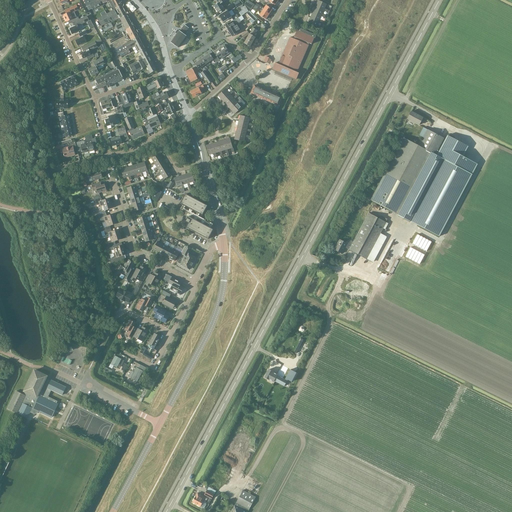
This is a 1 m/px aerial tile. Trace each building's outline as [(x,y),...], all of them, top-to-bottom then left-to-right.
[(112,2),(116,9),(122,6),(119,0),(98,0),(90,4),(92,10),(102,5),(101,4),(108,2),(109,1),(110,3),(112,2)] [(224,9),(221,4),(226,1),(225,0),(215,0),(218,4),(214,6),(218,13),(224,9)] [(249,1),(246,6),(251,10),(254,5),(249,1)] [(324,10),(323,11),(327,12),(328,10),(324,9),(326,4),(318,1),(316,6),(324,10)] [(232,17),(228,12),(235,8),(234,7),(232,4),(225,8),(227,11),(219,16),(223,22),(232,17)] [(272,6),(268,4),(266,6),(266,5),(264,9),(262,8),(261,9),(269,14),(272,9),(270,8),(272,6)] [(64,16),(62,16),(65,22),(66,21),(67,22),(68,21),(73,19),(71,13),(79,10),(76,5),(68,9),(65,10),(66,14),(64,15),(64,16)] [(111,23),(120,19),(127,15),(122,6),(116,9),(97,19),(101,26),(110,22),(111,23)] [(261,9),(262,8),(259,6),(256,11),(260,14),(259,15),(265,20),(269,14),(261,9)] [(313,12),(321,16),(321,17),(324,18),(325,16),(322,15),(323,11),(324,10),(316,6),(313,12)] [(250,11),(247,14),(251,18),(249,21),(252,24),(257,18),(250,11)] [(311,17),(319,21),(319,22),(322,24),(322,23),(323,22),(319,20),(321,17),(321,16),(313,12),(311,17)] [(119,34),(124,31),(133,26),(127,15),(120,19),(122,22),(120,23),(115,25),(119,34)] [(73,19),(68,21),(70,24),(74,22),(75,26),(70,29),(72,34),(80,31),(78,26),(87,22),(89,21),(87,16),(79,19),(78,17),(73,19)] [(317,26),(319,22),(319,21),(311,17),(308,23),(316,27),(319,29),(320,27),(317,26)] [(238,18),(225,26),(232,37),(237,34),(237,33),(240,31),(241,30),(238,25),(241,23),(238,18)] [(111,23),(102,28),(104,32),(113,27),(111,23)] [(184,25),(182,29),(180,32),(179,31),(171,43),(178,48),(186,36),(184,35),(189,28),(184,25)] [(124,31),(119,34),(106,40),(109,46),(113,44),(116,49),(139,37),(133,26),(124,31)] [(250,47),(255,37),(253,36),(255,33),(256,33),(257,30),(253,28),(244,44),(245,44),(244,45),(244,46),(247,48),(248,48),(249,47),(250,47)] [(308,45),(309,43),(312,44),(316,36),(298,28),(294,37),(295,37),(294,39),(290,37),(279,62),(280,63),(279,65),(275,63),(272,69),(275,71),(275,73),(291,80),(292,78),(296,80),(299,73),(296,72),(297,70),(309,46),(308,45)] [(86,42),(83,36),(87,34),(86,31),(79,34),(81,38),(75,41),(78,46),(86,42)] [(139,37),(116,49),(112,51),(116,57),(120,55),(121,57),(130,52),(129,49),(133,47),(135,50),(136,49),(137,49),(139,52),(145,49),(139,37)] [(100,39),(91,44),(81,48),(83,52),(81,53),(83,59),(87,57),(88,60),(94,57),(93,54),(91,55),(90,51),(98,47),(97,44),(102,42),(100,39)] [(215,56),(218,60),(219,61),(230,53),(224,46),(220,48),(219,47),(213,52),(214,53),(213,53),(214,54),(215,56)] [(149,56),(145,49),(139,52),(143,59),(149,56)] [(202,59),(206,64),(207,67),(210,65),(210,64),(209,62),(213,59),(215,62),(218,60),(215,56),(214,54),(211,56),(209,54),(202,59)] [(129,66),(134,74),(146,68),(145,67),(147,67),(150,74),(156,70),(149,56),(143,59),(129,66)] [(95,66),(88,70),(91,76),(98,72),(97,69),(98,69),(98,70),(103,67),(102,65),(105,64),(102,58),(93,62),(94,65),(95,66)] [(198,70),(206,64),(202,59),(194,64),(198,70)] [(97,83),(96,84),(98,89),(106,85),(107,87),(117,81),(123,78),(118,68),(95,79),(97,83)] [(186,71),(188,75),(192,82),(198,79),(192,68),(186,71)] [(204,71),(201,73),(203,76),(208,84),(211,82),(206,74),(204,71)] [(161,79),(154,82),(146,86),(149,93),(157,89),(164,86),(161,79)] [(201,93),(200,90),(204,88),(203,85),(190,92),(193,97),(201,93)] [(278,105),(282,97),(254,85),(251,93),(278,105)] [(218,96),(222,101),(230,94),(229,93),(226,90),(230,87),(229,86),(225,89),(226,89),(218,96)] [(144,87),(137,89),(140,99),(147,97),(144,87)] [(229,93),(230,94),(222,101),(226,105),(234,98),(233,98),(230,94),(234,91),(232,90),(229,93)] [(119,96),(121,101),(124,100),(125,105),(132,102),(129,92),(122,95),(119,96)] [(156,94),(151,96),(153,101),(160,98),(162,101),(169,98),(166,92),(157,96),(156,94)] [(63,95),(61,95),(61,100),(57,100),(57,109),(68,109),(68,100),(64,100),(64,98),(63,98),(63,95)] [(236,95),(233,98),(234,98),(226,105),(230,110),(238,103),(237,102),(235,99),(238,96),(236,95)] [(240,103),(242,101),(241,99),(239,101),(237,102),(238,103),(230,110),(235,114),(242,107),(239,104),(240,103)] [(111,100),(100,102),(102,109),(113,107),(111,102),(113,102),(113,100),(111,100)] [(140,101),(136,102),(139,109),(141,109),(142,110),(144,110),(145,109),(145,108),(148,106),(147,102),(143,104),(143,103),(140,103),(140,101)] [(166,102),(155,107),(158,113),(163,111),(162,111),(164,110),(167,115),(175,112),(172,103),(167,105),(166,102)] [(125,112),(123,106),(114,109),(116,115),(125,112)] [(156,114),(153,108),(152,106),(146,109),(145,109),(144,110),(144,111),(147,110),(148,113),(150,117),(152,116),(153,119),(148,121),(147,118),(142,120),(145,126),(149,125),(151,128),(160,124),(157,117),(156,114)] [(64,116),(63,112),(61,113),(58,113),(58,116),(61,115),(62,118),(59,118),(60,121),(62,120),(63,122),(69,120),(68,115),(64,116)] [(411,112),(407,119),(419,125),(423,118),(411,112)] [(109,119),(105,120),(107,127),(107,128),(111,128),(111,126),(117,124),(120,124),(118,119),(117,115),(115,116),(115,115),(110,116),(110,119),(109,119)] [(254,120),(254,118),(250,117),(249,118),(240,116),(239,122),(248,124),(248,123),(249,119),(254,120)] [(133,128),(133,127),(129,117),(125,119),(129,129),(126,130),(126,134),(129,132),(132,139),(144,134),(141,127),(134,130),(133,128)] [(253,124),(248,123),(248,124),(239,122),(237,128),(247,130),(247,129),(248,125),(252,126),(253,124)] [(126,134),(126,130),(125,127),(117,129),(119,135),(126,134)] [(247,130),(237,128),(236,134),(245,136),(245,135),(246,131),(251,132),(251,130),(247,129),(247,130)] [(385,174),(371,201),(398,215),(397,216),(398,215),(409,221),(409,222),(409,221),(439,237),(470,178),(471,178),(470,178),(478,164),(463,157),(464,144),(447,136),(437,154),(436,153),(444,139),(427,130),(419,146),(404,138),(384,174),(385,174)] [(245,135),(245,136),(236,134),(234,140),(244,142),(245,137),(249,138),(250,136),(245,135)] [(119,137),(110,139),(112,146),(124,143),(123,140),(122,141),(120,136),(119,137)] [(95,138),(86,140),(89,152),(94,151),(93,145),(97,144),(95,138)] [(227,150),(228,150),(232,149),(233,153),(234,152),(233,148),(232,148),(230,139),(224,141),(227,150)] [(83,153),(89,152),(86,140),(77,143),(78,148),(81,148),(83,153)] [(62,148),(60,149),(61,153),(63,152),(64,154),(63,155),(64,156),(64,158),(69,157),(68,155),(74,154),(74,155),(75,155),(73,149),(76,148),(76,149),(77,149),(75,141),(69,143),(70,146),(63,148),(62,148)] [(229,154),(228,150),(227,150),(224,141),(218,142),(221,152),(222,152),(226,150),(227,154),(229,154)] [(218,142),(212,144),(215,154),(215,153),(219,152),(221,156),(223,156),(222,152),(221,152),(218,142)] [(215,153),(215,154),(212,144),(206,146),(209,155),(214,154),(215,158),(217,157),(215,153)] [(152,167),(155,165),(154,164),(162,159),(159,154),(151,159),(154,163),(150,165),(152,167)] [(158,170),(157,169),(165,164),(162,159),(154,164),(155,165),(157,168),(154,170),(154,171),(155,172),(158,170)] [(145,162),(139,164),(141,173),(142,173),(146,172),(147,175),(149,175),(148,171),(147,171),(145,162)] [(142,173),(141,173),(139,164),(133,166),(135,175),(136,175),(140,173),(141,177),(143,176),(142,173)] [(169,169),(165,164),(157,169),(158,170),(160,173),(157,175),(158,177),(161,175),(161,174),(169,169)] [(137,178),(136,175),(135,175),(133,166),(127,168),(130,177),(130,176),(134,175),(135,179),(137,178)] [(128,177),(129,181),(132,180),(130,176),(130,177),(127,168),(121,170),(124,178),(128,177)] [(161,182),(165,180),(164,179),(172,175),(169,169),(161,174),(161,175),(163,178),(160,180),(161,182)] [(90,172),(87,176),(89,182),(92,181),(102,178),(100,171),(96,173),(95,170),(90,172)] [(192,173),(186,175),(188,183),(189,183),(193,182),(194,186),(196,185),(195,181),(194,181),(192,173)] [(186,175),(180,176),(183,185),(184,188),(188,187),(190,187),(189,183),(188,183),(186,175)] [(180,176),(174,178),(177,187),(181,186),(182,189),(184,188),(183,185),(180,176)] [(97,194),(106,191),(106,190),(107,190),(107,189),(107,187),(106,187),(105,187),(104,185),(101,186),(101,183),(92,186),(93,191),(96,190),(97,194)] [(127,188),(128,194),(137,192),(137,191),(136,187),(139,186),(139,184),(135,185),(135,186),(127,188)] [(137,192),(128,194),(130,200),(139,197),(138,193),(141,192),(141,190),(137,191),(137,192)] [(180,204),(202,215),(207,206),(185,194),(180,204)] [(130,200),(132,206),(141,203),(141,202),(139,199),(143,198),(143,196),(142,195),(139,197),(130,200)] [(96,205),(100,204),(100,207),(110,204),(109,199),(102,201),(101,198),(94,200),(96,205)] [(141,202),(141,203),(132,206),(134,212),(143,209),(141,205),(145,203),(144,202),(144,201),(141,202)] [(112,209),(110,204),(100,207),(101,209),(98,212),(99,214),(99,216),(106,214),(105,211),(112,209)] [(342,254),(345,248),(349,250),(373,263),(387,237),(380,234),(383,228),(385,229),(388,224),(369,213),(353,242),(349,239),(347,244),(339,240),(334,250),(342,254)] [(104,219),(105,222),(115,219),(113,214),(107,216),(106,214),(99,216),(96,217),(96,216),(96,219),(100,218),(100,221),(104,219)] [(146,216),(138,219),(139,225),(148,222),(148,221),(147,218),(151,216),(150,214),(146,216)] [(213,230),(188,217),(185,222),(188,223),(186,228),(208,239),(213,230)] [(103,228),(104,231),(110,229),(110,226),(116,224),(115,219),(105,222),(107,227),(103,228)] [(139,225),(141,231),(150,228),(150,227),(149,223),(153,222),(152,221),(152,220),(148,221),(148,222),(139,225)] [(141,231),(143,236),(152,234),(151,233),(150,229),(154,228),(154,226),(150,227),(150,228),(141,231)] [(111,232),(110,229),(104,231),(105,236),(109,235),(110,238),(120,235),(118,230),(111,232)] [(159,233),(158,231),(151,233),(152,234),(143,236),(145,242),(154,240),(152,235),(159,233)] [(107,244),(108,247),(115,244),(114,242),(121,240),(120,235),(110,238),(111,241),(108,241),(109,243),(107,244)] [(157,242),(153,250),(158,253),(163,244),(162,244),(159,242),(161,239),(159,237),(157,242)] [(158,253),(164,255),(168,247),(167,247),(164,245),(166,241),(164,240),(162,244),(163,244),(158,253)] [(164,255),(169,258),(174,250),(173,250),(169,248),(171,244),(169,243),(167,247),(168,247),(164,255)] [(114,250),(115,253),(124,250),(123,245),(116,247),(115,244),(108,247),(109,250),(110,249),(111,251),(114,250)] [(175,246),(173,250),(174,250),(169,258),(175,261),(176,259),(179,253),(175,251),(177,247),(175,246)] [(194,263),(193,263),(195,258),(188,255),(191,250),(186,247),(182,254),(186,256),(181,265),(190,269),(191,266),(192,267),(194,263)] [(126,255),(124,250),(115,253),(115,256),(112,258),(109,259),(111,264),(120,261),(119,257),(126,255)] [(124,276),(122,279),(128,283),(133,273),(135,270),(132,269),(135,263),(128,260),(126,263),(125,263),(123,266),(120,264),(117,270),(125,274),(125,276),(124,276)] [(139,270),(136,268),(130,279),(134,281),(136,278),(140,280),(146,270),(141,267),(139,270)] [(153,276),(150,275),(145,284),(150,287),(151,285),(156,287),(161,277),(155,273),(153,276)] [(166,275),(165,278),(170,281),(169,283),(173,285),(170,289),(180,295),(183,288),(177,284),(178,281),(166,275)] [(125,302),(125,301),(128,303),(132,296),(129,294),(123,291),(119,289),(116,296),(119,298),(118,299),(125,302)] [(166,297),(163,304),(172,309),(176,302),(169,298),(170,295),(163,291),(161,294),(166,297)] [(138,304),(139,305),(137,308),(143,312),(146,306),(149,308),(153,300),(148,298),(146,301),(142,299),(140,302),(139,301),(138,304)] [(165,314),(166,311),(156,306),(154,311),(157,313),(155,316),(161,320),(161,321),(165,323),(168,316),(165,314)] [(137,328),(134,327),(136,324),(130,321),(126,329),(129,331),(127,335),(132,338),(137,328)] [(136,331),(134,336),(138,338),(137,341),(141,343),(142,340),(143,341),(148,330),(142,327),(141,330),(138,328),(136,331)] [(153,346),(152,348),(157,350),(160,343),(157,342),(160,337),(154,334),(152,337),(151,337),(150,337),(149,339),(150,340),(151,340),(149,343),(153,346)] [(115,356),(110,364),(117,368),(119,364),(121,366),(123,361),(121,359),(115,356)] [(136,363),(134,365),(144,371),(146,368),(141,365),(136,363)] [(282,365),(277,374),(273,372),(269,369),(264,377),(269,380),(273,382),(274,381),(284,386),(287,381),(285,380),(283,378),(288,368),(282,365)] [(130,378),(137,382),(143,371),(136,367),(133,372),(131,371),(128,377),(130,378)] [(51,390),(58,393),(62,395),(66,387),(51,380),(51,381),(46,378),(47,376),(34,370),(24,391),(25,391),(23,394),(16,391),(8,409),(17,413),(18,413),(27,418),(30,411),(34,413),(36,413),(37,410),(51,417),(58,404),(56,404),(57,401),(48,397),(51,390)] [(290,370),(285,380),(287,381),(287,380),(291,382),(296,373),(290,370)] [(205,504),(207,499),(211,501),(212,499),(214,494),(216,491),(209,487),(207,490),(204,495),(205,495),(204,497),(197,493),(196,496),(192,502),(200,507),(202,502),(205,504)] [(256,497),(242,490),(234,505),(230,511),(247,511),(248,511),(256,497)]
